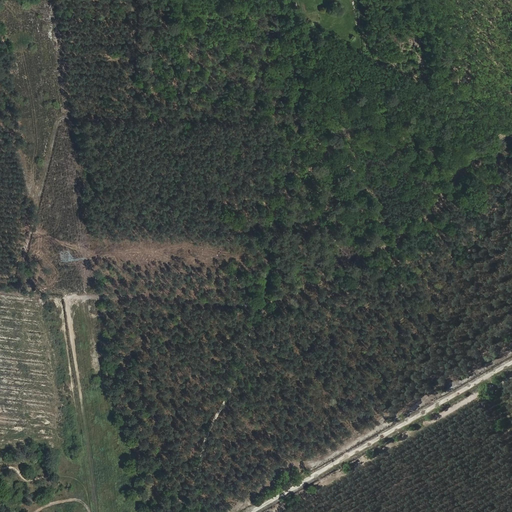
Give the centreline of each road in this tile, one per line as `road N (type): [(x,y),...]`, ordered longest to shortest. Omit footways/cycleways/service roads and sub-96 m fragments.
road 1 (track): [(300,17),(315,58),(265,303),(206,439),(190,511)]
road 2 (track): [(253,511),(511,364)]
